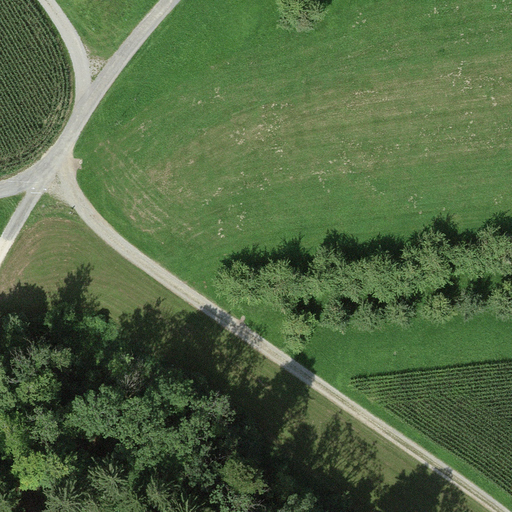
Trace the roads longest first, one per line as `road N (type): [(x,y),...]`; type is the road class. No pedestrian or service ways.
road 1 (track): [(43,180),(60,179),(121,247),(511,508)]
road 2 (track): [(43,180),(99,93),(177,0)]
